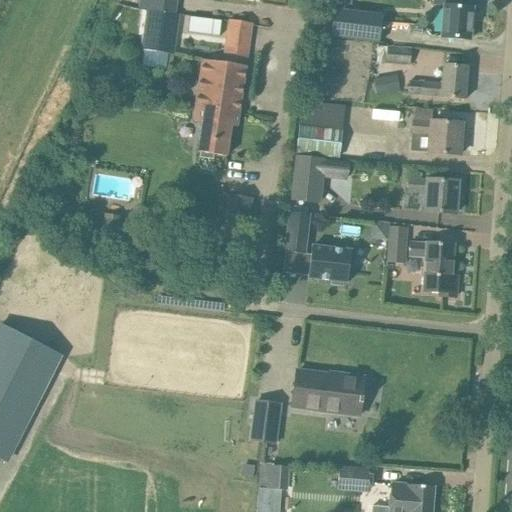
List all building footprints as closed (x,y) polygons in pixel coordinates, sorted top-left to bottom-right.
[(147,11),(178,16),(178,15),(174,14),(176,0),(140,0),(139,9),(147,10),(147,11)] [(351,0),(327,0),(327,6),(350,9),(351,0)] [(460,0),(432,0),(432,5),(444,6),(442,38),(470,40),(472,8),(460,7),(460,0)] [(178,16),(147,11),(141,50),(172,55),(178,16)] [(382,17),(333,11),(329,37),(379,43),(382,17)] [(189,17),(188,33),(219,36),(221,21),(189,17)] [(202,60),(195,104),(206,106),(205,111),(216,113),(216,111),(239,114),(240,108),(246,67),(245,67),(251,25),(251,24),(249,24),(229,21),(223,64),(202,60)] [(410,50),(386,48),(385,62),(409,64),(410,50)] [(467,67),(443,65),(441,85),(407,82),(406,94),(420,95),(440,97),(440,98),(465,100),(467,67)] [(386,78),(374,80),(377,96),(389,94),(386,78)] [(345,108),(300,102),(298,122),(298,123),(293,152),(337,159),(345,108)] [(195,104),(193,121),(203,122),(198,153),(202,153),(201,157),(213,159),(214,155),(226,157),(231,127),(237,127),(239,114),(216,111),(216,113),(205,111),(206,106),(195,104)] [(431,123),(413,121),(411,151),(429,152),(429,154),(459,156),(461,124),(431,122),(431,123)] [(297,156),(292,200),(317,203),(318,203),(320,186),(321,177),(333,178),(345,179),(347,164),(323,161),(323,159),(317,159),(297,156)] [(427,181),(409,180),(408,192),(426,193),(425,212),(455,214),(457,182),(427,180),(427,181)] [(252,199),(228,195),(222,229),(247,233),(252,199)] [(289,213),(284,252),(304,255),(309,215),(289,213)] [(102,214),(99,235),(123,239),(125,224),(120,223),(121,217),(102,214)] [(389,226),(387,244),(405,245),(407,227),(389,226)] [(409,243),(408,256),(425,258),(423,292),(439,293),(439,297),(455,298),(456,277),(451,276),(453,245),(426,244),(426,245),(409,243)] [(311,247),(308,279),(331,281),(331,285),(343,287),(343,283),(347,283),(349,267),(353,267),(355,248),(334,245),(334,249),(311,247)] [(338,378),(297,373),(292,406),(358,415),(360,403),(362,403),(362,398),(360,398),(363,379),(338,376),(338,378)] [(279,404),(254,402),(250,441),(275,444),(279,404)] [(256,511),(278,511),(281,491),(288,491),(290,467),(258,465),(257,489),(258,489),(256,511)] [(368,471),(339,469),(337,490),(367,492),(368,471)] [(371,507),(370,511),(431,511),(433,488),(390,484),(389,508),(371,507)]
